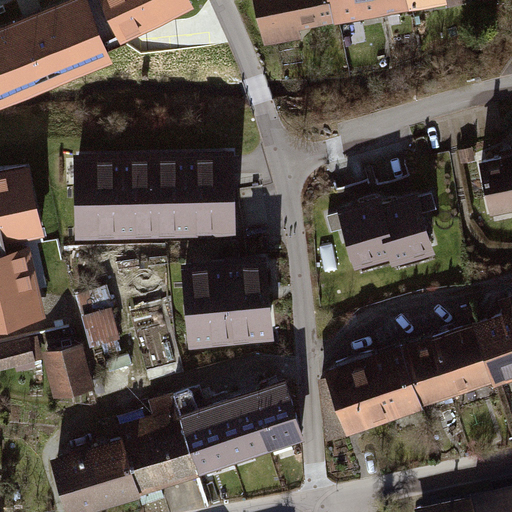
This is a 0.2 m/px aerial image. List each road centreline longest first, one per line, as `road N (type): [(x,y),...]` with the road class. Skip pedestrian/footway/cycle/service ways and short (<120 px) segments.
road 1 (residential): [(291,169),(324,505)]
road 2 (residential): [(291,169),(511,93)]
road 3 (residential): [(511,464),(324,505)]
road 4 (residential): [(219,0),(291,169)]
